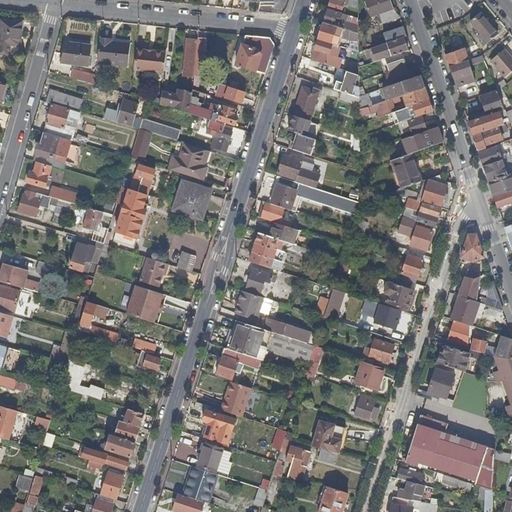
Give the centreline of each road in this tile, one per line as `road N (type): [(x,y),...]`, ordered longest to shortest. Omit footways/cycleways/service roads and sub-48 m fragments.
road 1 (tertiary): [(141,511),(294,30)]
road 2 (residential): [(368,511),(444,276),(472,211),(481,209)]
road 3 (residential): [(294,30),(55,4)]
road 4 (residential): [(481,209),(409,0)]
road 5 (residential): [(55,4),(0,196)]
